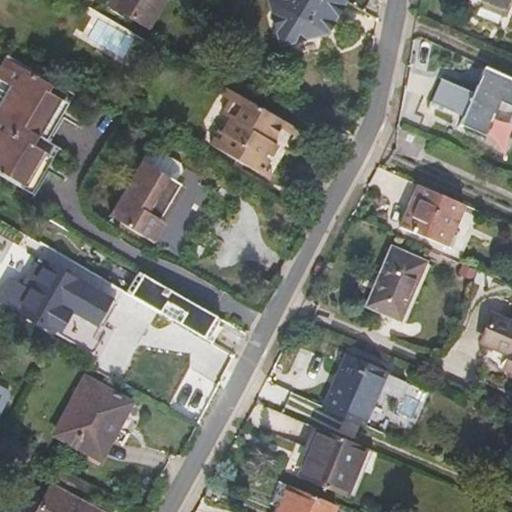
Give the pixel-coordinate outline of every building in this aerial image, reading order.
[(167,0),(115,0),(112,6),(151,30),(167,0)] [(350,24),(358,9),(343,0),(284,0),(280,7),(289,40),(308,50),(339,43),(345,32),(341,30),(346,22),(350,24)] [(481,16),(501,24),(510,0),(486,0),(487,0),(481,16)] [(345,32),(350,24),(346,22),(341,30),(345,32)] [(308,50),(289,40),(293,54),(308,50)] [(13,58),(1,78),(3,80),(18,90),(15,97),(12,96),(2,113),(0,111),(0,140),(2,142),(0,145),(0,171),(34,191),(48,168),(37,161),(44,148),(34,142),(40,134),(56,144),(69,120),(55,111),(62,99),(52,91),(56,84),(13,58)] [(511,78),(488,68),(477,94),(444,80),(434,102),(466,117),(463,125),(488,136),(504,102),(511,105),(511,78)] [(3,80),(0,84),(0,111),(2,113),(12,96),(15,97),(18,90),(3,80)] [(238,94),(228,88),(225,95),(234,100),(238,94)] [(238,94),(234,100),(225,117),(232,121),(225,134),(221,132),(213,147),(262,175),(266,169),(279,145),(276,143),(284,128),(287,123),(238,94)] [(299,137),(302,132),(287,123),(284,128),(299,137)] [(151,143),(141,159),(175,178),(182,167),(180,160),(151,143)] [(175,178),(141,159),(111,212),(120,218),(120,219),(182,255),(199,226),(209,233),(219,216),(209,209),(219,191),(201,181),(191,197),(176,189),(175,178)] [(191,197),(201,181),(205,174),(180,160),(182,167),(175,178),(176,189),(191,197)] [(266,169),(262,175),(271,180),(274,175),(266,169)] [(454,235),(460,221),(466,206),(422,187),(403,228),(438,243),(444,230),(454,235)] [(476,228),(482,213),(466,206),(460,221),(476,228)] [(369,308),(395,320),(404,299),(411,301),(427,263),(393,248),(369,308)] [(117,302),(50,265),(33,292),(13,281),(2,300),(96,356),(102,345),(95,341),(117,302)] [(479,273),(466,267),(462,276),(475,282),(479,273)] [(228,322),(142,272),(129,294),(186,327),(215,345),(228,322)] [(492,289),(494,284),(496,278),(481,273),(477,282),(492,289)] [(504,288),(507,283),(496,278),(494,284),(504,288)] [(404,299),(395,320),(402,323),(411,301),(404,299)] [(511,356),(511,354),(511,321),(503,318),(494,320),(486,339),(490,347),(511,356)] [(325,407),(365,425),(388,374),(348,357),(325,407)] [(134,405),(89,378),(56,434),(102,460),(134,405)] [(0,414),(2,416),(11,400),(7,393),(8,391),(0,385),(0,414)] [(367,449),(321,430),(303,478),(348,497),(367,449)] [(1,443),(31,460),(36,451),(7,433),(1,443)] [(1,443),(0,445),(0,460),(23,474),(31,460),(1,443)] [(39,511),(99,511),(55,486),(39,511)] [(336,511),(339,507),(291,487),(281,511),(336,511)]
